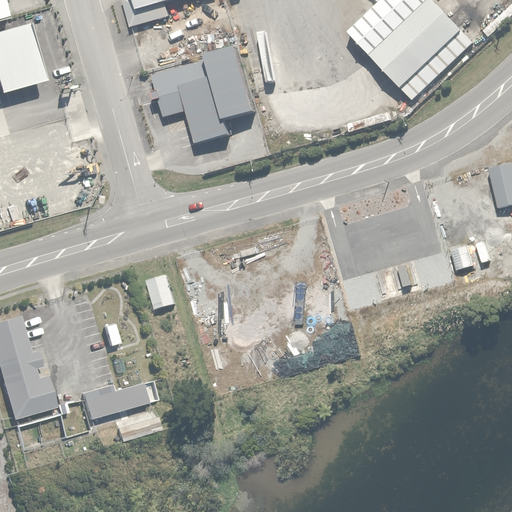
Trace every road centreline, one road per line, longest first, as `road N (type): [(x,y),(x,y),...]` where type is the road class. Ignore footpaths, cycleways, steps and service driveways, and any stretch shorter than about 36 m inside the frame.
road 1 (tertiary): [(148,229),(384,163),(459,124),(511,82)]
road 2 (unclassified): [(148,229),(82,0)]
road 3 (tertiary): [(0,270),(148,229)]
